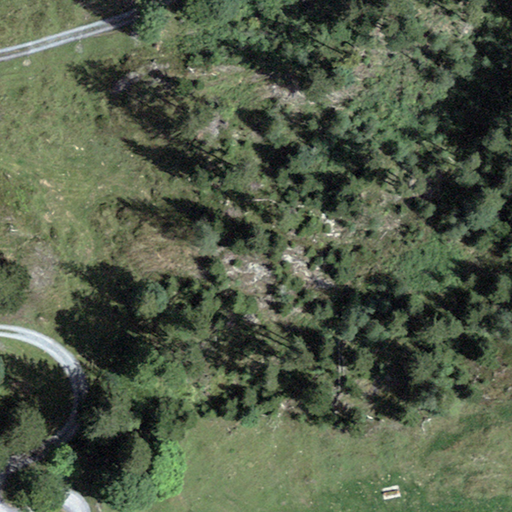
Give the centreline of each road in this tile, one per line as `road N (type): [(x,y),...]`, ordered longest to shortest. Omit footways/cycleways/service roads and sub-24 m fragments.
road 1 (track): [(0,472),(63,438),(81,398),(75,369),(60,352),(0,328)]
road 2 (track): [(0,53),(165,0)]
